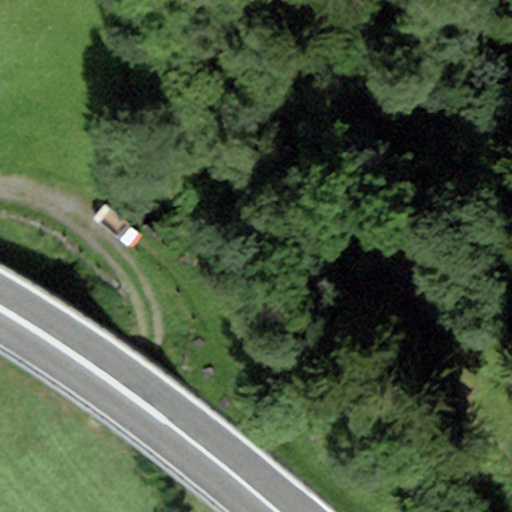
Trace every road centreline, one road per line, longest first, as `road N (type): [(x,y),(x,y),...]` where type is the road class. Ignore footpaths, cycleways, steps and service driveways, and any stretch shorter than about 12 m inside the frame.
road 1 (track): [(0,188),(38,197),(80,221),(124,267),(141,301),(193,511)]
road 2 (primary): [(0,307),(275,511)]
